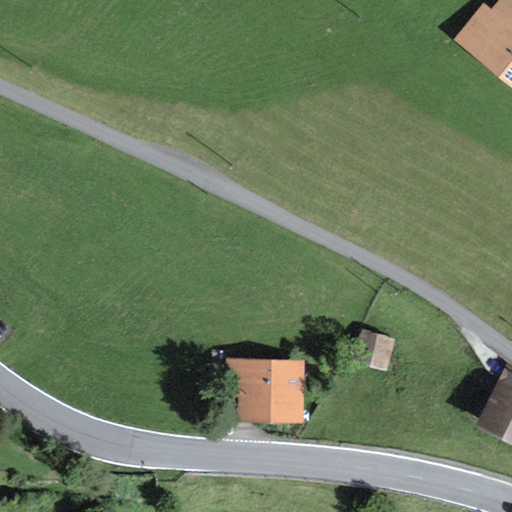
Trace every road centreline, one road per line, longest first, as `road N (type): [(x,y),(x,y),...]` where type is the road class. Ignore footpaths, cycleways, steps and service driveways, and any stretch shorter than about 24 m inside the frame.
road 1 (unclassified): [(511,355),(435,299),(0,83)]
road 2 (tertiary): [(0,386),(41,418),(121,450),(411,481),(511,509)]
